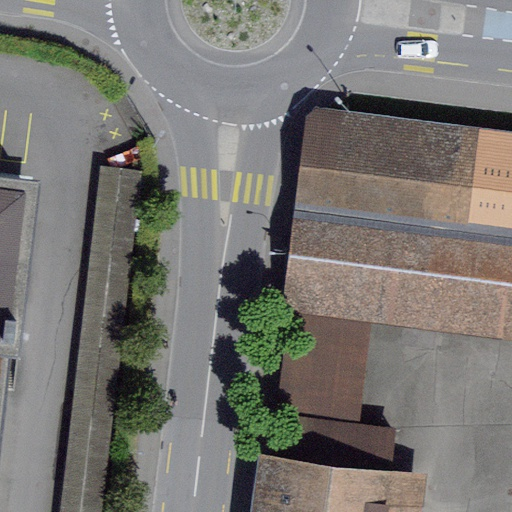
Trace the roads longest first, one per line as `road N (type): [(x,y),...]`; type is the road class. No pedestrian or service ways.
road 1 (residential): [(194,511),(217,282)]
road 2 (residential): [(176,72),(217,282)]
road 3 (residential): [(217,282),(281,82)]
road 4 (secondary): [(315,54),(351,46),(511,45)]
